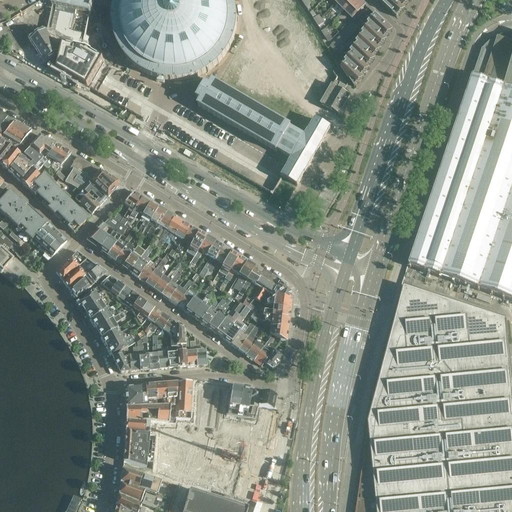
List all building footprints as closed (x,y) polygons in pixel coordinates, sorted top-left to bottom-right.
[(52,0),(51,6),(90,14),(93,0),(52,0)] [(112,15),(112,18),(112,21),(113,24),(113,27),(113,30),(114,33),(115,36),(116,39),(117,41),(118,44),(119,47),(120,49),(122,52),(123,54),(125,57),(127,59),(129,61),(128,62),(131,65),(132,64),(134,66),(136,68),(139,70),(141,71),(144,73),(147,74),(149,76),(152,77),(155,78),(158,79),(156,82),(165,84),(164,80),(167,81),(170,81),(173,81),(176,81),(179,81),(182,81),(185,80),(188,80),(190,79),(193,78),(196,77),(199,76),(201,75),(204,74),(206,72),(207,73),(210,71),(210,70),(212,69),(214,67),(217,65),(219,63),(221,61),(223,58),(225,56),(226,54),(228,51),(229,49),(231,46),(232,43),(233,40),(234,38),(235,35),(236,32),(236,29),(236,26),(237,23),(237,20),(237,17),(237,14),(236,11),(236,8),(235,5),(235,2),(233,0),(115,0),(115,1),(114,4),(114,7),(113,9),(113,12),(112,15)] [(244,0),(249,6),(257,19),(248,35),(238,51),(226,71),(220,82),(238,92),(257,102),(288,119),(292,111),(296,105),(303,107),(309,110),(315,99),(324,83),(332,70),(315,43),(287,0),(244,0)] [(341,0),(338,4),(345,11),(356,0),(341,0)] [(360,0),(356,0),(345,11),(353,18),(366,5),(360,0)] [(378,0),(397,17),(405,9),(403,7),(395,0),(378,0)] [(51,6),(46,33),(49,37),(50,34),(63,42),(63,45),(57,70),(87,87),(103,60),(87,51),(82,50),(90,14),(51,6)] [(376,15),(367,23),(385,38),(392,30),(376,15)] [(367,23),(360,31),(364,35),(379,47),(386,40),(385,38),(367,23)] [(357,29),(352,24),(349,28),(354,33),(357,29)] [(354,33),(349,28),(345,32),(350,36),(354,33)] [(350,36),(345,32),(342,35),(346,40),(350,36)] [(46,33),(33,41),(45,61),(59,52),(49,37),(46,33)] [(483,49),(473,77),(504,87),(511,63),(511,33),(508,34),(501,36),(494,39),(491,41),(488,44),(483,49)] [(346,40),(342,35),(338,39),(343,44),(346,40)] [(364,35),(356,42),(358,44),(373,57),(381,49),(379,47),(364,35)] [(343,44),(338,39),(334,43),(339,48),(343,44)] [(339,48),(334,43),(331,47),(335,51),(339,48)] [(358,44),(350,52),(352,53),(368,66),(375,58),(373,57),(358,44)] [(352,53),(345,61),(346,63),(362,76),(369,68),(368,66),(352,53)] [(346,63),(342,68),(354,87),(364,77),(362,76),(346,63)] [(420,235),(409,266),(455,282),(511,300),(511,89),(473,77),(473,76),(463,105),(446,156),(437,180),(420,235)] [(332,86),(327,95),(344,105),(350,96),(344,92),(347,87),(341,84),(341,83),(336,81),(333,86),(332,86)] [(206,84),(197,99),(200,101),(201,103),(198,107),(277,153),(278,151),(277,151),(290,129),(291,127),(213,82),(211,86),(209,86),(206,84)] [(321,104),(321,105),(339,115),(344,105),(327,95),(321,104)] [(0,133),(1,134),(4,129),(7,130),(14,122),(7,119),(1,126),(0,127),(0,133)] [(308,133),(305,137),(321,146),(323,142),(330,129),(316,120),(308,133)] [(14,122),(7,130),(3,135),(20,145),(31,132),(14,122)] [(290,129),(277,151),(278,151),(292,159),(308,169),(321,146),(305,137),(290,129)] [(49,154),(56,145),(40,136),(29,147),(30,148),(39,156),(44,150),(49,154)] [(6,145),(0,152),(0,164),(12,149),(6,145)] [(49,154),(44,160),(46,163),(50,167),(54,172),(61,165),(71,154),(64,150),(56,145),(49,154)] [(40,162),(43,166),(47,170),(50,167),(43,159),(39,156),(30,148),(24,154),(29,159),(32,161),(36,164),(37,165),(40,162)] [(12,149),(0,164),(8,171),(20,156),(12,149)] [(20,156),(8,171),(13,176),(26,162),(20,156)] [(77,171),(82,161),(77,158),(70,169),(70,170),(72,170),(73,169),(77,171)] [(308,169),(292,159),(282,177),(283,177),(297,186),(308,169)] [(26,162),(13,176),(20,182),(32,170),(37,165),(36,164),(32,161),(30,165),(26,162)] [(82,175),(88,164),(82,161),(77,171),(82,175)] [(32,170),(20,182),(28,190),(40,178),(36,174),(41,169),(43,166),(40,162),(37,165),(32,170)] [(87,177),(93,167),(88,164),(82,175),(87,177)] [(100,171),(93,167),(87,177),(92,180),(100,171)] [(83,191),(92,180),(73,169),(65,183),(72,186),(81,192),(83,191)] [(58,171),(55,174),(63,181),(66,178),(58,171)] [(119,187),(118,182),(100,171),(83,191),(88,195),(99,207),(119,187)] [(73,234),(90,218),(44,174),(42,176),(28,190),(35,196),(34,197),(34,198),(36,201),(38,201),(38,202),(40,204),(42,204),(60,221),(59,221),(59,222),(61,225),(63,225),(63,226),(65,228),(67,228),(73,234)] [(0,202),(0,208),(1,209),(0,210),(0,212),(6,217),(0,224),(0,227),(3,231),(11,222),(18,228),(20,226),(27,232),(25,235),(32,241),(47,224),(11,191),(0,202)] [(75,200),(79,204),(91,216),(99,207),(88,195),(87,196),(82,191),(75,200)] [(134,193),(123,205),(129,209),(123,218),(127,220),(133,211),(141,197),(134,193)] [(141,197),(133,211),(124,225),(124,226),(128,229),(138,214),(141,216),(149,202),(141,197)] [(149,202),(141,216),(146,219),(137,234),(140,236),(150,221),(158,208),(149,202)] [(158,208),(150,221),(141,236),(144,239),(151,228),(155,230),(157,226),(166,212),(158,208)] [(166,212),(157,226),(162,229),(157,238),(153,244),(153,245),(155,247),(166,231),(174,217),(166,212)] [(111,217),(89,241),(89,243),(99,251),(109,238),(114,231),(121,236),(127,228),(111,217)] [(174,217),(166,231),(156,247),(159,250),(163,244),(168,238),(171,240),(174,236),(183,223),(174,217)] [(183,223),(174,236),(171,241),(175,243),(175,244),(178,246),(182,241),(191,228),(183,223)] [(32,241),(30,243),(37,248),(54,230),(47,224),(32,241)] [(191,228),(182,241),(175,252),(179,253),(180,252),(186,243),(190,246),(198,232),(191,228)] [(54,230),(37,248),(43,254),(60,236),(54,230)] [(109,238),(99,251),(107,256),(117,243),(113,240),(117,234),(114,231),(109,238)] [(117,243),(107,256),(114,262),(128,243),(135,233),(132,231),(123,243),(119,240),(117,243)] [(190,246),(186,253),(194,258),(198,251),(207,237),(198,232),(190,246)] [(20,241),(12,233),(9,236),(18,244),(20,241)] [(11,242),(2,234),(0,236),(0,246),(4,250),(11,242)] [(60,236),(43,254),(50,260),(56,253),(67,242),(60,236)] [(194,258),(190,264),(191,265),(192,264),(194,265),(202,253),(206,256),(215,242),(207,237),(198,251),(194,258)] [(215,242),(206,256),(210,258),(204,267),(205,268),(204,270),(204,271),(204,272),(206,274),(223,247),(215,242)] [(128,243),(114,262),(122,267),(136,248),(128,243)] [(14,244),(10,249),(17,256),(20,252),(21,251),(14,244)] [(145,253),(130,273),(138,279),(147,265),(150,261),(150,260),(147,258),(155,247),(151,245),(145,253)] [(136,248),(122,267),(130,273),(145,253),(137,247),(136,248)] [(206,274),(203,279),(207,281),(214,269),(214,268),(219,271),(222,265),(223,266),(231,252),(223,247),(206,274)] [(0,249),(0,272),(1,273),(9,265),(10,266),(12,263),(12,262),(13,261),(6,254),(7,253),(3,251),(0,249)] [(219,271),(217,274),(225,279),(230,270),(239,257),(231,252),(223,266),(222,265),(219,271)] [(72,259),(56,274),(63,282),(78,268),(79,269),(82,267),(80,265),(86,260),(77,253),(72,259)] [(162,260),(145,284),(153,290),(163,276),(165,273),(162,270),(171,257),(167,254),(162,260)] [(230,270),(225,279),(229,281),(234,273),(238,275),(247,262),(239,257),(230,270)] [(147,265),(138,279),(145,284),(162,260),(158,258),(154,264),(150,261),(147,265)] [(82,267),(79,269),(85,277),(87,275),(96,267),(86,260),(80,265),(82,267)] [(241,277),(233,288),(238,291),(255,266),(247,262),(238,275),(241,277)] [(263,271),(255,266),(238,291),(239,292),(238,294),(242,296),(251,283),(254,285),(263,271)] [(87,275),(94,284),(106,274),(96,267),(87,275)] [(78,268),(63,282),(69,291),(83,279),(85,277),(79,269),(78,268)] [(163,276),(153,290),(161,295),(178,272),(174,269),(166,279),(163,276)] [(178,272),(161,295),(168,301),(178,288),(174,285),(181,275),(180,274),(182,271),(180,269),(178,272)] [(263,271),(254,285),(258,287),(253,297),(255,299),(262,290),(271,276),(263,271)] [(271,276),(262,290),(255,299),(261,303),(267,293),(271,295),(279,281),(271,276)] [(110,277),(100,285),(98,287),(109,294),(110,293),(117,282),(110,277)] [(199,277),(193,284),(196,286),(202,279),(201,278),(199,277)] [(83,279),(69,291),(76,299),(90,288),(83,279)] [(178,287),(178,288),(168,301),(176,306),(193,284),(189,281),(182,290),(178,287)] [(271,295),(264,300),(265,302),(288,290),(286,286),(279,281),(271,295)] [(110,293),(109,294),(112,296),(115,298),(116,300),(118,298),(125,288),(117,282),(110,293)] [(186,293),(176,306),(184,312),(194,299),(198,293),(194,290),(197,286),(193,284),(186,293)] [(369,422),(358,500),(359,500),(377,503),(377,511),(511,511),(511,386),(506,321),(410,289),(404,287),(404,288),(369,422)] [(116,300),(123,305),(125,303),(132,293),(125,288),(118,298),(116,300)] [(273,304),(273,307),(291,309),(292,300),(288,290),(265,302),(263,303),(264,305),(273,304)] [(93,291),(79,303),(85,312),(99,301),(106,297),(103,293),(97,297),(93,291)] [(194,299),(184,312),(192,317),(201,304),(206,298),(206,297),(208,295),(204,292),(201,296),(198,293),(194,299)] [(125,303),(123,305),(131,311),(132,309),(140,298),(132,293),(125,303)] [(218,304),(219,304),(215,309),(212,307),(200,323),(207,328),(217,315),(220,311),(222,307),(227,301),(230,297),(230,296),(226,293),(218,304)] [(99,301),(85,312),(89,318),(90,320),(98,315),(104,313),(104,312),(106,311),(103,306),(109,301),(106,297),(99,301)] [(192,317),(200,323),(212,307),(207,303),(210,300),(206,297),(192,317)] [(132,309),(131,311),(136,319),(140,314),(147,304),(140,298),(132,309)] [(147,304),(140,314),(136,319),(141,326),(146,319),(154,309),(147,304)] [(224,321),(215,334),(217,335),(223,339),(232,327),(232,326),(246,307),(243,305),(230,320),(227,317),(224,321)] [(98,315),(90,320),(93,324),(95,327),(97,330),(102,327),(104,326),(109,323),(112,321),(114,320),(119,317),(118,315),(116,313),(116,312),(115,311),(114,310),(113,307),(112,308),(109,310),(106,311),(104,312),(104,313),(98,315)] [(232,327),(223,339),(230,345),(240,332),(242,328),(239,326),(248,314),(251,316),(254,313),(246,307),(232,326),(232,327)] [(260,311),(259,315),(263,316),(263,311),(272,312),(271,317),(289,319),(291,309),(273,307),(272,309),(262,308),(260,311)] [(154,309),(146,319),(152,323),(144,332),(147,334),(154,324),(159,319),(162,314),(154,309)] [(217,315),(207,328),(215,334),(224,321),(227,317),(228,316),(222,311),(221,312),(220,311),(217,315)] [(102,327),(97,330),(102,339),(118,330),(115,325),(122,321),(127,318),(124,314),(119,317),(114,320),(112,321),(109,323),(104,326),(102,327)] [(159,319),(154,324),(146,335),(146,337),(150,337),(158,327),(162,330),(169,320),(162,314),(159,319)] [(253,314),(252,316),(250,318),(257,324),(259,321),(255,316),(255,315),(253,314)] [(271,317),(270,327),(288,329),(289,319),(271,317)] [(169,320),(162,330),(169,335),(170,334),(172,332),(174,329),(175,327),(176,325),(169,320)] [(176,325),(175,327),(174,329),(172,332),(170,334),(170,348),(176,348),(177,348),(177,346),(185,346),(186,346),(185,339),(185,334),(185,331),(176,325)] [(240,332),(230,345),(238,351),(247,338),(253,330),(249,327),(246,331),(242,328),(240,332)] [(270,327),(269,334),(273,336),(280,340),(280,341),(285,342),(286,342),(288,329),(270,327)] [(247,338),(238,351),(246,356),(255,343),(251,341),(258,330),(254,328),(253,330),(247,338)] [(118,330),(102,339),(107,348),(123,339),(130,335),(127,330),(120,334),(118,330)] [(123,339),(107,348),(112,357),(120,352),(128,348),(125,343),(132,339),(130,335),(123,339)] [(263,349),(253,362),(261,367),(263,364),(273,351),(269,348),(275,338),(273,336),(266,345),(263,349)] [(152,354),(148,355),(150,371),(159,370),(158,354),(157,337),(154,337),(154,343),(153,343),(153,348),(152,348),(152,354)] [(157,337),(158,354),(159,370),(169,369),(168,353),(167,353),(166,349),(162,349),(162,345),(161,345),(161,337),(157,337)] [(137,343),(138,348),(138,356),(139,372),(150,371),(148,355),(143,355),(142,344),(147,344),(146,338),(137,343)] [(199,341),(194,338),(195,342),(197,367),(208,367),(213,359),(206,356),(205,350),(200,351),(200,347),(199,344),(199,341)] [(255,343),(246,356),(253,362),(263,349),(266,345),(265,345),(257,339),(255,343)] [(187,368),(197,367),(195,342),(190,342),(190,352),(186,352),(187,368)] [(177,352),(176,352),(178,369),(187,368),(186,352),(185,346),(177,346),(177,348),(176,348),(177,352)] [(133,356),(128,357),(130,372),(139,372),(138,356),(138,348),(133,348),(133,356)] [(263,364),(264,364),(272,370),(276,367),(278,366),(279,364),(281,360),(282,358),(273,351),(263,364)] [(120,352),(112,357),(120,374),(130,372),(128,357),(123,359),(120,352)] [(176,352),(168,353),(169,369),(178,369),(176,352)] [(158,463),(158,472),(178,479),(206,488),(229,495),(250,502),(257,482),(257,481),(263,461),(267,441),(270,425),(273,410),(259,407),(256,422),(253,421),(252,425),(223,419),(225,406),(228,386),(217,385),(207,383),(199,382),(195,382),(193,402),(194,402),(194,423),(177,422),(177,425),(167,425),(167,429),(160,428),(158,463)] [(176,400),(175,419),(190,420),(191,409),(192,382),(177,383),(176,400)] [(177,383),(166,384),(167,400),(176,400),(177,383)] [(166,384),(156,385),(157,401),(162,401),(167,400),(166,384)] [(145,386),(146,397),(146,402),(157,401),(156,385),(145,386)] [(145,386),(125,388),(126,407),(142,407),(141,397),(146,397),(145,386)] [(232,387),(228,415),(237,416),(239,403),(240,403),(242,389),(232,387)] [(239,403),(237,416),(242,417),(243,409),(248,409),(248,410),(249,406),(252,390),(247,389),(242,389),(240,403),(239,403)] [(252,390),(249,406),(257,408),(258,406),(259,406),(262,392),(252,390)] [(262,392),(259,406),(273,410),(276,396),(263,393),(262,392)] [(142,407),(126,407),(126,421),(146,422),(168,424),(170,406),(142,407)] [(126,421),(125,434),(144,435),(146,422),(126,421)] [(144,435),(125,434),(124,463),(126,463),(145,470),(145,462),(153,465),(155,444),(147,443),(148,435),(144,435)] [(142,475),(123,470),(119,496),(139,504),(144,491),(138,490),(142,475)] [(233,504),(190,490),(182,511),(246,511),(248,509),(247,508),(242,507),(233,504)] [(119,496),(116,507),(125,511),(130,511),(131,511),(138,511),(141,505),(140,504),(139,504),(119,496)] [(359,500),(357,511),(377,511),(377,503),(359,500)]
